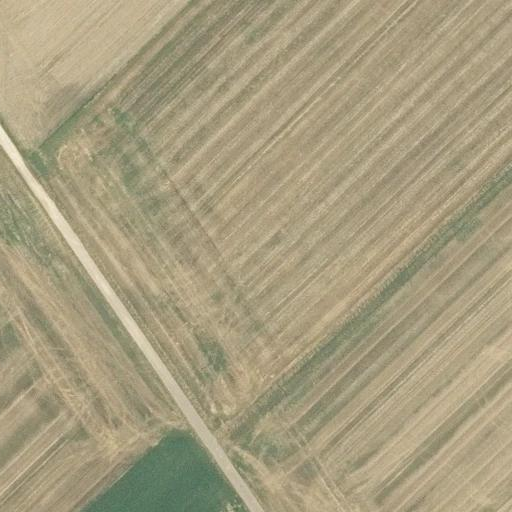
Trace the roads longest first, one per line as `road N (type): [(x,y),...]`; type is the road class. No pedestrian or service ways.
road 1 (track): [(255,511),(0,140)]
road 2 (track): [(215,452),(511,173)]
